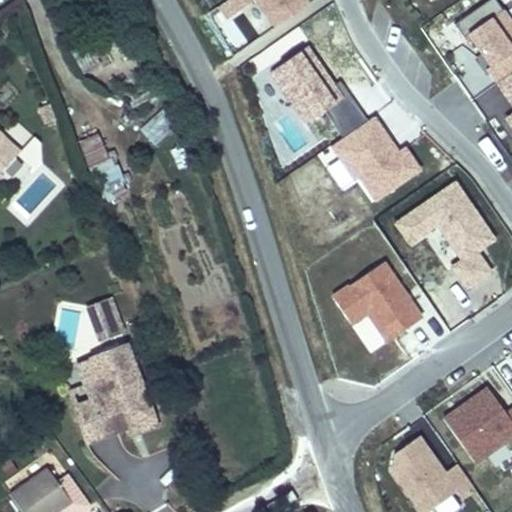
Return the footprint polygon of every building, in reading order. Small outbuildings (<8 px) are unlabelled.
[(250,0),(268,28),(309,2),(307,0),(250,0)] [(511,20),(498,0),(486,0),(455,21),(511,107),(511,109),(503,116),(511,129),(511,20)] [(319,119),(333,139),(360,121),(308,42),(264,71),(303,129),(319,119)] [(155,146),(177,121),(159,106),(137,131),(155,146)] [(381,113),(331,142),(367,203),(417,174),(381,113)] [(96,121),(74,129),(99,194),(121,185),(96,121)] [(0,172),(24,147),(0,126),(0,172)] [(457,178),(391,219),(409,247),(427,235),(462,292),(493,273),(478,248),(494,239),(457,178)] [(349,326),(367,315),(382,342),(421,320),(387,259),(329,291),(349,326)] [(96,341),(124,331),(111,295),(83,305),(96,341)] [(96,440),(138,425),(163,416),(141,345),(104,355),(116,394),(83,406),(96,440)] [(511,381),(511,352),(499,362),(511,381)] [(79,391),(83,406),(116,394),(104,355),(89,361),(97,385),(79,391)] [(476,465),(511,439),(511,404),(504,410),(486,383),(441,415),(476,465)] [(44,431),(57,421),(42,400),(29,410),(44,431)] [(163,416),(138,425),(142,434),(166,427),(163,416)] [(424,511),(430,509),(432,511),(450,511),(459,506),(453,496),(471,485),(455,461),(443,469),(420,434),(382,458),(416,511),(424,511)] [(63,511),(88,511),(90,511),(70,483),(62,489),(50,470),(13,495),(25,511),(59,511),(62,510),(63,511)]
